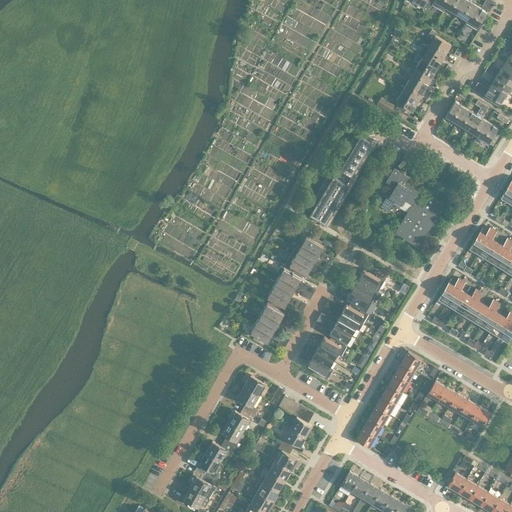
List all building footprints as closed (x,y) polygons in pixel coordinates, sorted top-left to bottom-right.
[(431,0),(434,1),(432,4),(443,11),(444,9),(445,8),(449,0),(431,0)] [(449,0),(445,8),(456,14),(463,0),(449,0)] [(476,4),(470,0),(463,0),(456,14),(466,20),(476,4)] [(465,23),(478,31),(484,20),(483,19),(487,11),(489,12),(495,1),(492,0),(485,0),(483,4),(483,5),(484,6),(483,8),(476,4),(466,20),(465,23)] [(431,29),(428,35),(429,39),(431,41),(428,46),(444,56),(451,44),(435,35),(436,32),(431,29)] [(423,43),(416,54),(422,57),(438,67),(444,56),(428,46),(423,43)] [(431,77),(438,67),(422,57),(415,68),(431,77)] [(498,72),(511,80),(511,65),(505,61),(498,72)] [(415,68),(409,79),(425,88),(431,77),(415,68)] [(491,82),(508,92),(510,94),(511,90),(511,80),(498,72),(491,82)] [(402,90),(419,99),(425,88),(409,79),(402,90)] [(477,82),(473,90),(478,93),(483,85),(477,82)] [(485,93),(483,96),(489,100),(498,106),(500,103),(501,103),(508,92),(491,82),(485,93)] [(398,102),(395,107),(403,112),(406,107),(412,110),(419,99),(402,90),(396,101),(398,102)] [(388,104),(389,102),(381,97),(377,104),(390,112),(393,107),(388,104)] [(456,123),(466,107),(455,100),(445,117),(456,123)] [(467,130),(477,136),(487,120),(482,117),(486,111),(488,107),(483,103),(480,107),(476,114),(467,130)] [(456,123),(467,130),(476,114),(466,107),(456,123)] [(496,117),(502,120),(506,123),(509,119),(499,113),(496,117)] [(500,132),(496,130),(498,127),(487,120),(477,136),(492,146),(500,132)] [(351,176),(372,142),(365,138),(360,135),(339,169),(338,168),(333,176),(309,214),(325,224),(349,185),(346,184),(351,176)] [(386,195),(380,205),(389,211),(393,204),(407,213),(413,202),(421,191),(407,182),(410,178),(394,168),(385,181),(395,187),(389,197),(386,195)] [(433,190),(428,198),(433,202),(449,211),(456,201),(443,193),(447,187),(435,180),(430,188),(433,190)] [(511,181),(510,180),(500,197),(509,202),(511,197),(511,181)] [(419,206),(413,215),(425,222),(430,214),(443,222),(449,211),(433,202),(427,211),(419,206)] [(409,229),(403,239),(424,251),(431,241),(418,233),(422,227),(410,220),(406,227),(409,229)] [(490,233),(478,253),(486,258),(496,242),(491,239),(496,231),(489,227),(486,231),(490,233)] [(479,231),(469,247),(478,253),(490,233),(486,231),(481,228),(479,231)] [(306,236),(302,243),(323,255),(324,253),(320,251),(323,246),(321,244),(323,241),(313,235),(308,232),(306,236)] [(504,269),(511,255),(511,251),(509,249),(511,243),(511,240),(507,237),(504,241),(507,244),(495,263),(504,269)] [(393,247),(390,253),(402,260),(405,254),(418,262),(424,251),(403,239),(397,248),(394,246),(393,247)] [(298,240),(294,247),(298,250),(315,260),(318,256),(325,260),(328,262),(331,257),(328,255),(324,253),(323,255),(302,243),(298,240)] [(486,258),(495,263),(507,244),(504,241),(502,245),(496,242),(486,258)] [(294,247),(290,254),(294,256),(314,269),(313,271),(317,274),(320,276),(323,270),(320,268),(313,264),(315,260),(298,250),(294,247)] [(290,254),(284,264),(291,268),(303,275),(305,277),(307,274),(309,270),(313,271),(314,269),(294,256),(290,254)] [(282,263),(276,273),(280,275),(301,287),(302,285),(306,287),(305,289),(313,294),(316,289),(307,284),(303,282),(300,283),(299,282),(301,278),(303,275),(291,268),(284,264),(282,263)] [(356,274),(379,288),(385,278),(367,268),(366,270),(363,269),(360,273),(357,272),(356,274)] [(353,269),(350,275),(357,279),(355,283),(375,295),(379,288),(356,274),(357,272),(353,269)] [(302,294),(310,299),(313,294),(305,289),(306,287),(302,285),(301,287),(280,275),(276,281),(293,292),(296,288),(303,292),(302,294)] [(446,304),(447,304),(455,310),(465,293),(460,290),(465,282),(458,277),(455,282),(459,284),(446,304)] [(276,281),(272,288),(293,301),(291,304),(295,306),(298,300),(291,296),(293,292),(276,281)] [(448,282),(437,299),(446,304),(459,284),(455,282),(453,286),(448,282)] [(342,288),(346,290),(347,288),(371,302),(375,295),(355,283),(352,287),(345,283),(342,288)] [(271,301),(281,307),(282,304),(285,306),(287,302),(291,304),(293,301),(272,288),(267,296),(272,299),(271,301)] [(345,300),(348,301),(366,312),(371,302),(347,288),(346,290),(349,292),(345,300)] [(464,315),(473,320),(483,303),(478,300),(483,292),(476,288),(473,293),(476,295),(464,315)] [(455,310),(464,315),(476,295),(473,293),(471,296),(465,293),(455,310)] [(493,299),(490,303),(493,305),(481,325),(490,331),(500,314),(495,311),(500,303),(493,299)] [(267,303),(262,310),(284,322),(285,320),(281,317),(284,313),(279,310),(281,307),(271,301),(268,300),(267,303)] [(366,312),(348,301),(344,308),(340,306),(338,309),(363,323),(368,313),(366,312)] [(473,320),(481,325),(493,305),(490,303),(488,307),(483,303),(473,320)] [(340,314),(338,318),(355,328),(359,330),(363,323),(338,309),(340,306),(336,304),(333,309),(340,314)] [(508,342),(511,334),(511,310),(510,309),(507,314),(511,316),(499,336),(508,342)] [(262,310),(258,316),(276,327),(278,323),(286,327),(287,324),(289,322),(285,320),(284,322),(262,310)] [(318,316),(326,320),(327,318),(327,315),(320,312),(318,316)] [(490,331),(499,336),(511,316),(507,314),(505,317),(500,314),(490,331)] [(258,316),(254,323),(275,336),(274,338),(278,341),(279,338),(281,335),(273,331),(276,327),(258,316)] [(325,323),(329,326),(331,323),(351,335),(355,328),(338,318),(336,322),(328,318),(325,323)] [(441,321),(438,325),(443,328),(447,322),(442,319),(441,321)] [(270,336),(274,338),(275,336),(254,323),(249,333),(266,343),(268,341),(270,336)] [(331,336),(345,344),(351,335),(331,323),(329,326),(332,327),(330,332),(332,334),(331,336)] [(460,329),(456,336),(460,339),(465,332),(460,329)] [(333,360),(337,353),(316,341),(318,338),(314,336),(311,342),(318,346),(316,350),(333,360)] [(345,344),(331,336),(329,339),(324,336),(322,340),(318,338),(316,341),(337,353),(341,355),(347,345),(345,344)] [(333,360),(316,350),(313,354),(303,348),(300,354),(307,358),(308,355),(329,367),(333,360)] [(415,370),(422,359),(408,351),(401,362),(415,370)] [(327,379),(333,369),(329,367),(308,355),(307,358),(310,360),(306,367),(327,379)] [(409,381),(415,370),(401,362),(395,373),(409,381)] [(353,366),(351,370),(354,372),(358,374),(360,370),(353,366)] [(433,377),(438,369),(434,366),(429,374),(433,377)] [(402,392),(409,381),(395,373),(389,384),(402,392)] [(243,387),(258,396),(265,384),(251,375),(243,387)] [(428,393),(439,399),(447,386),(436,379),(428,393)] [(430,382),(426,380),(421,388),(425,391),(430,382)] [(346,382),(342,388),(348,391),(351,385),(346,382)] [(396,402),(402,392),(389,384),(382,394),(396,402)] [(273,397),(278,400),(282,393),(284,389),(279,386),(273,397)] [(447,386),(439,399),(450,406),(457,392),(447,386)] [(252,406),(258,396),(243,387),(237,398),(246,403),(243,408),(254,415),(255,415),(258,409),(252,406)] [(419,402),(424,393),(419,391),(414,399),(419,402)] [(468,399),(457,392),(450,406),(460,412),(468,399)] [(396,402),(382,394),(376,405),(389,414),(396,402)] [(279,406),(284,409),(290,398),(285,395),(279,406)] [(284,409),(289,411),(295,401),(290,398),(284,409)] [(460,412),(471,419),(479,405),(468,399),(460,412)] [(297,409),(300,404),(295,401),(289,411),(294,415),(297,409)] [(412,413),(417,404),(413,402),(408,410),(412,413)] [(297,409),(311,417),(314,412),(300,404),(297,409)] [(369,416),(383,424),(389,414),(376,405),(369,416)] [(479,405),(471,419),(483,425),(490,412),(479,405)] [(420,406),(417,410),(425,415),(427,411),(420,406)] [(229,419),(228,422),(242,430),(243,430),(247,424),(248,425),(251,420),(254,415),(243,408),(240,413),(235,410),(231,416),(230,416),(229,416),(228,417),(228,419),(229,419)] [(306,435),(312,425),(308,422),(311,417),(297,409),(294,415),(297,416),(291,426),(306,435)] [(436,421),(438,417),(430,412),(428,416),(436,421)] [(411,415),(406,413),(401,421),(406,424),(411,415)] [(363,427),(376,435),(383,424),(369,416),(363,427)] [(439,423),(447,428),(449,424),(441,419),(439,423)] [(237,441),(243,430),(228,422),(221,433),(227,436),(223,441),(235,448),(239,442),(237,441)] [(399,435),(404,427),(400,424),(395,432),(399,435)] [(450,429),(458,434),(460,430),(452,425),(450,429)] [(300,446),(306,435),(291,426),(282,442),(292,448),(295,443),(300,446)] [(356,438),(370,446),(376,435),(363,427),(356,438)] [(466,434),(464,438),(472,442),(474,438),(466,434)] [(398,438),(393,435),(389,443),(393,445),(398,438)] [(220,462),(227,450),(233,453),(235,448),(223,441),(221,446),(212,441),(205,453),(220,462)] [(281,449),(275,460),(291,469),(293,470),(296,465),(294,464),(297,459),(299,460),(299,459),(289,453),(292,448),(282,442),(278,448),(281,449)] [(382,454),(387,456),(391,448),(387,446),(382,454)] [(393,452),(400,457),(404,450),(397,446),(393,452)] [(257,453),(253,451),(248,458),(253,460),(257,453)] [(205,453),(199,463),(207,468),(204,474),(216,481),(219,476),(220,475),(217,473),(223,463),(220,462),(205,453)] [(470,463),(473,459),(465,455),(463,459),(470,463)] [(244,466),(248,468),(253,460),(248,458),(244,466)] [(269,470),(285,479),(291,469),(275,460),(269,470)] [(484,472),(487,468),(479,463),(477,467),(484,472)] [(495,478),(498,474),(490,469),(487,474),(495,478)] [(279,490),(285,479),(269,470),(263,480),(279,490)] [(341,484),(351,491),(360,477),(349,470),(341,484)] [(245,474),(241,471),(236,479),(240,481),(245,474)] [(447,485),(458,492),(466,478),(455,472),(447,485)] [(189,487),(204,496),(208,498),(215,487),(213,486),(216,481),(204,474),(202,478),(197,475),(196,476),(189,487)] [(506,485),(509,480),(501,476),(498,480),(506,485)] [(370,483),(360,477),(351,491),(362,497),(370,483)] [(477,484),(466,478),(458,492),(469,498),(477,484)] [(232,487),(236,489),(238,484),(240,481),(236,479),(232,487)] [(277,493),(279,490),(263,480),(257,491),(273,500),(275,501),(279,494),(277,493)] [(226,487),(219,482),(216,486),(224,491),(226,487)] [(362,497),(372,503),(380,489),(370,483),(362,497)] [(480,504),(488,491),(477,484),(469,498),(480,504)] [(183,498),(198,507),(200,504),(204,496),(189,487),(187,486),(184,492),(186,493),(183,498)] [(372,503),(383,509),(391,495),(380,489),(372,503)] [(488,491),(480,504),(491,511),(499,497),(493,494),(494,492),(489,489),(488,491)] [(271,503),(273,500),(257,491),(251,501),(267,510),(269,511),(273,504),(271,503)] [(233,494),(229,492),(224,500),(228,502),(233,494)] [(387,511),(394,511),(401,501),(391,495),(383,509),(387,511)] [(491,511),(493,511),(504,511),(510,504),(499,497),(491,511)] [(219,508),(223,510),(228,502),(224,500),(219,508)] [(245,511),(265,511),(267,510),(251,501),(245,511)] [(401,501),(394,511),(409,511),(412,508),(401,501)] [(339,511),(342,507),(335,503),(332,507),(339,511)]
